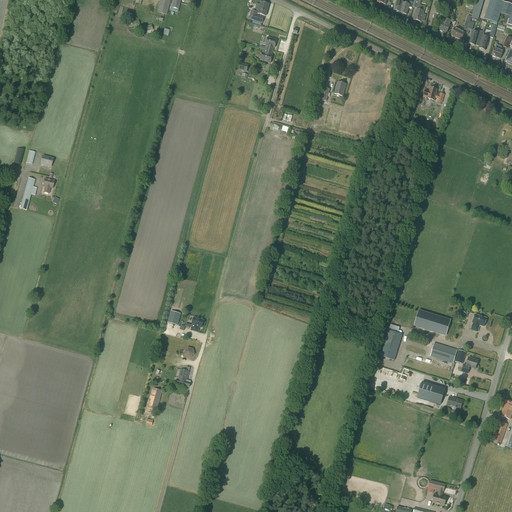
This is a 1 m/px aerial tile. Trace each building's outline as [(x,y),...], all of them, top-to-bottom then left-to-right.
[(167,15),(171,1),(168,0),(161,0),(158,13),(167,15)] [(398,13),(398,12),(400,13),(403,3),(404,0),(402,0),(393,0),(393,2),(396,3),(393,10),(396,11),(395,12),(398,13)] [(403,3),(400,13),(402,14),(401,15),(404,15),(404,14),(407,15),(409,7),(412,8),(412,7),(414,7),(415,0),(414,0),(409,0),(409,2),(410,3),(409,5),(403,3)] [(495,0),(490,0),(484,20),(497,24),(500,14),(504,3),(495,0)] [(178,13),(180,3),(174,1),(171,11),(178,13)] [(260,6),(257,5),(255,11),(258,12),(258,14),(265,16),(266,16),(265,16),(269,5),(261,3),(260,6)] [(504,3),(500,14),(501,14),(505,16),(510,17),(511,11),(511,5),(504,3)] [(421,22),(421,21),(423,15),(424,11),(416,9),(414,16),(413,20),(421,22)] [(257,12),(251,10),(248,19),(262,23),(264,17),(257,15),(257,12)] [(443,23),(440,30),(447,33),(450,27),(447,25),(448,23),(449,21),(449,20),(445,18),(443,23)] [(461,40),(465,32),(455,27),(451,35),(461,40)] [(475,45),(479,47),(483,34),(484,33),(479,31),(478,34),(475,45)] [(475,46),(475,45),(478,34),(472,32),(470,38),(469,42),(468,44),(472,45),(472,44),(474,45),(473,46),(475,46)] [(484,35),(483,34),(479,47),(479,49),(481,49),(481,50),(484,51),(484,50),(485,51),(486,47),(487,47),(488,43),(487,43),(488,39),(484,37),(484,35)] [(511,39),(507,37),(503,47),(507,49),(511,39)] [(275,48),(277,41),(268,38),(266,45),(266,46),(265,50),(272,52),(273,47),(275,48)] [(495,48),(492,55),(500,59),(503,52),(498,50),(500,46),(496,45),(495,48)] [(271,56),(272,52),(265,50),(264,54),(262,53),(260,61),(271,63),(273,56),(271,56)] [(243,64),(243,63),(240,63),(239,69),(247,71),(248,65),(243,64)] [(342,97),(346,85),(337,83),(334,94),(342,97)] [(326,101),(330,90),(324,88),(320,100),(326,101)] [(436,94),(437,90),(430,89),(429,92),(426,91),(424,98),(435,101),(435,98),(439,99),(438,102),(442,103),(444,95),(440,94),(440,96),(436,95),(436,94)] [(278,137),(272,164),(277,166),(284,139),(278,137)] [(285,165),(290,141),(286,140),(280,164),(285,165)] [(14,163),(20,165),(24,150),(17,148),(14,163)] [(35,153),(29,151),(26,163),(31,165),(35,153)] [(53,159),(42,156),(40,165),(51,167),(53,159)] [(26,211),(27,211),(35,181),(29,179),(20,209),(26,211)] [(50,188),(52,189),(54,182),(44,179),(43,187),(45,187),(44,193),(48,194),(50,188)] [(171,311),(168,323),(177,325),(180,314),(171,311)] [(419,311),(414,327),(446,336),(450,321),(419,311)] [(472,323),(473,324),(471,330),(477,332),(479,327),(481,326),(484,327),(485,322),(486,322),(487,320),(486,319),(487,319),(475,315),(472,323)] [(192,326),(191,331),(198,333),(199,328),(201,328),(203,321),(194,318),(192,326)] [(394,361),(402,335),(388,331),(380,357),(394,361)] [(433,345),(430,357),(453,364),(457,350),(434,343),(433,345)] [(190,359),(195,355),(193,349),(188,347),(184,351),(185,357),(190,359)] [(459,351),(455,363),(463,365),(466,353),(459,351)] [(433,358),(411,353),(410,358),(432,364),(433,358)] [(474,366),(476,365),(478,361),(469,358),(466,366),(464,365),(462,372),(468,374),(469,369),(471,368),(474,369),(474,366)] [(370,388),(376,366),(372,365),(366,387),(370,388)] [(187,380),(190,368),(187,367),(186,371),(180,369),(176,384),(189,388),(191,381),(187,380)] [(422,382),(417,398),(440,406),(445,389),(422,382)] [(157,411),(162,391),(153,388),(147,408),(157,411)] [(460,410),(463,402),(449,397),(446,405),(460,410)] [(511,420),(511,414),(511,403),(505,401),(500,416),(511,420)] [(501,445),(507,424),(500,422),(493,442),(501,445)] [(445,485),(430,481),(428,488),(439,491),(438,495),(433,494),(431,503),(444,507),(445,503),(446,503),(446,501),(447,497),(442,496),(443,492),(445,485)]
